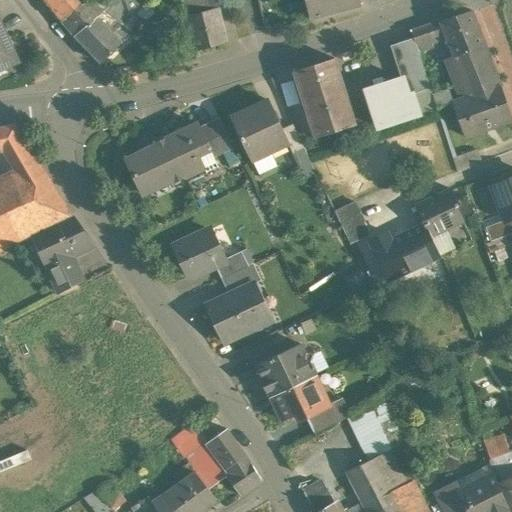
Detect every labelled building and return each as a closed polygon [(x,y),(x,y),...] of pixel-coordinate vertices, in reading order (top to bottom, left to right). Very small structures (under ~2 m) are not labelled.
[(43,0),(61,22),(80,6),(74,0),(43,0)] [(142,24),(133,12),(125,16),(120,0),(102,0),(92,2),(92,3),(103,13),(115,21),(122,26),(123,27),(129,32),(142,24)] [(140,0),(120,0),(125,16),(133,12),(134,12),(133,11),(143,5),(140,0)] [(180,0),(194,52),(225,43),(216,5),(214,0),(180,0)] [(358,0),(304,0),(310,20),(360,6),(358,0)] [(80,6),(61,22),(74,38),(94,21),(93,21),(103,13),(92,3),(80,6)] [(485,47),(471,12),(440,23),(446,38),(454,57),(485,47)] [(103,13),(93,21),(94,21),(74,38),(100,64),(121,44),(107,29),(115,21),(103,13)] [(440,23),(426,28),(431,43),(446,38),(440,23)] [(0,24),(0,70),(17,63),(0,24)] [(129,32),(123,27),(117,33),(126,42),(127,47),(136,39),(129,32)] [(426,28),(411,33),(412,39),(417,52),(430,48),(432,47),(431,43),(426,28)] [(389,47),(400,78),(365,90),(379,130),(436,110),(432,96),(423,69),(417,52),(412,39),(389,47)] [(485,47),(454,57),(452,63),(466,99),(500,87),(485,47)] [(430,48),(417,52),(423,69),(436,66),(430,48)] [(334,60),(294,73),(315,140),(356,127),(334,60)] [(511,119),(500,87),(466,99),(453,104),(452,104),(464,138),(511,121),(511,119)] [(448,91),(432,96),(436,110),(452,104),(453,104),(448,91)] [(267,101),(231,119),(241,138),(240,139),(242,144),(243,144),(252,162),(288,145),(281,131),(267,101)] [(219,121),(200,130),(210,152),(208,152),(211,158),(232,148),(219,121)] [(197,124),(166,139),(184,179),(204,169),(198,157),(208,152),(210,152),(200,130),(197,124)] [(52,186),(14,126),(0,129),(0,147),(4,147),(18,169),(16,170),(19,175),(0,184),(0,198),(5,209),(52,186)] [(292,126),(281,131),(288,145),(304,181),(317,175),(292,126)] [(166,139),(149,147),(151,151),(126,162),(142,195),(170,181),(172,184),(184,179),(166,139)] [(477,151),(453,160),(457,174),(481,165),(477,151)] [(511,178),(490,186),(504,222),(487,228),(493,242),(511,234),(511,178)] [(52,186),(5,209),(0,198),(0,250),(32,235),(71,217),(52,186)] [(451,190),(415,207),(424,226),(425,226),(430,238),(431,238),(463,222),(456,208),(458,207),(451,190)] [(353,203),(333,212),(344,234),(364,225),(353,203)] [(71,217),(32,235),(59,294),(81,283),(70,257),(93,247),(71,217)] [(364,225),(344,234),(349,246),(369,236),(364,225)] [(390,242),(386,235),(370,243),(379,263),(370,267),(377,281),(386,277),(388,281),(440,256),(431,238),(430,238),(425,226),(424,226),(390,242)] [(224,260),(210,231),(174,248),(188,279),(214,267),(224,262),(224,260)] [(486,244),(490,254),(509,247),(505,237),(493,242),(486,244)] [(241,252),(224,260),(224,262),(214,267),(221,280),(248,267),(241,252)] [(248,267),(221,280),(228,296),(248,287),(249,289),(256,286),(248,267)] [(228,296),(206,307),(223,344),(273,321),(256,286),(249,289),(248,287),(228,296)] [(300,345),(255,367),(262,382),(262,383),(267,392),(270,398),(312,378),(307,368),(311,357),(304,354),(300,345)] [(411,373),(384,391),(387,399),(419,381),(414,372),(411,373)] [(312,378),(270,398),(281,421),(294,415),(298,421),(305,418),(329,406),(329,405),(315,377),(312,378)] [(384,391),(377,396),(369,402),(382,434),(383,437),(393,434),(400,431),(387,399),(384,391)] [(329,406),(305,418),(315,437),(331,429),(345,419),(337,402),(329,405),(329,406)] [(382,434),(369,402),(348,418),(369,462),(391,450),(383,437),(382,434)] [(192,425),(172,440),(185,459),(202,447),(206,444),(192,425)] [(247,460),(226,430),(208,443),(231,474),(226,477),(240,496),(261,481),(247,460)] [(393,434),(383,437),(391,450),(398,447),(393,434)] [(509,453),(504,438),(484,442),(490,460),(509,453)] [(225,479),(202,447),(185,459),(203,483),(209,490),(225,479)] [(369,462),(349,473),(369,511),(380,511),(396,504),(391,494),(407,485),(391,450),(369,462)] [(195,473),(163,497),(173,511),(204,511),(216,504),(195,473)] [(509,511),(493,476),(461,492),(460,493),(469,511),(509,511)] [(511,511),(511,476),(498,484),(510,511),(511,511)] [(99,511),(114,511),(130,502),(114,480),(89,496),(99,511)] [(426,511),(412,482),(407,485),(391,494),(400,511),(426,511)] [(469,511),(460,493),(461,492),(456,482),(433,493),(442,511),(469,511)] [(321,483),(303,494),(312,511),(320,511),(333,504),(321,483)] [(153,506),(148,498),(130,509),(132,511),(158,511),(154,506),(153,506)]
